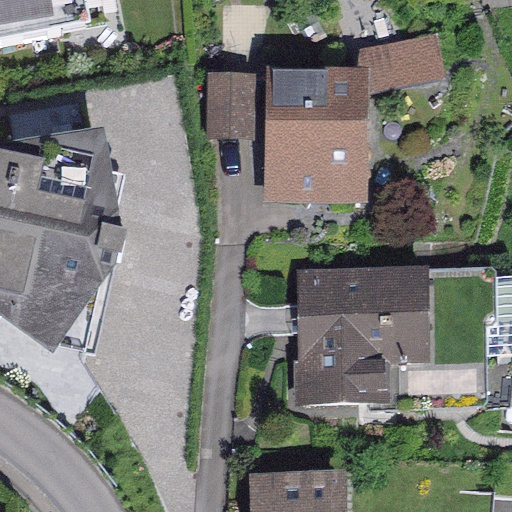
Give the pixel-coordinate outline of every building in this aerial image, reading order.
[(100,0),(0,0),(0,46),(105,29),(100,0)] [(374,78),(267,74),(262,207),(369,210),(374,78)] [(258,79),(209,76),(205,141),(254,144),(258,79)] [(130,278),(139,233),(121,135),(4,156),(0,154),(0,310),(64,361),(130,278)] [(434,273),(300,275),(301,403),(391,402),(390,364),(435,363),(434,273)] [(359,511),(358,475),(263,478),(263,511),(359,511)]
